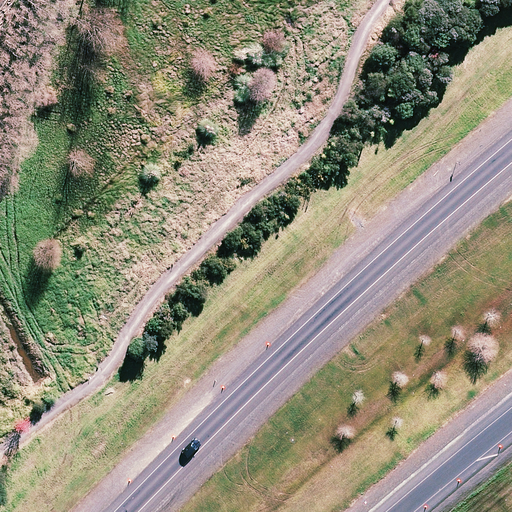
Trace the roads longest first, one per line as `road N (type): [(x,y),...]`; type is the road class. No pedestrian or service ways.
road 1 (trunk): [(135,511),(368,284),(511,157)]
road 2 (trunk): [(337,511),(511,228)]
road 3 (trunk): [(511,419),(404,511)]
